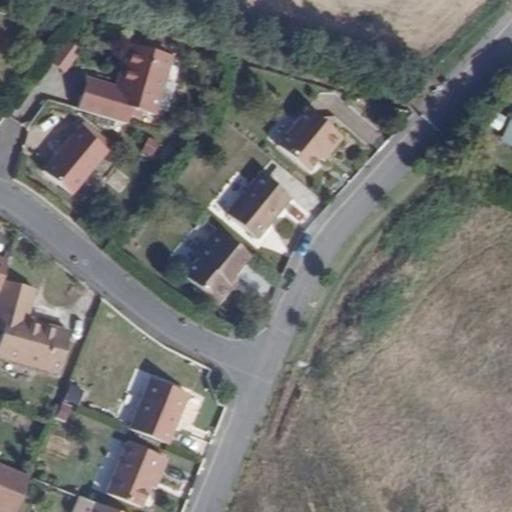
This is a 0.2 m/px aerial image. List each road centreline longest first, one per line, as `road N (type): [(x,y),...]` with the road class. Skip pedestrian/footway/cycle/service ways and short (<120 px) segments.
road 1 (residential): [(257,371),(339,232),(429,125),(511,49)]
road 2 (residential): [(0,196),(172,325),(257,371)]
road 3 (residential): [(499,511),(257,371)]
road 4 (residential): [(205,511),(257,371)]
